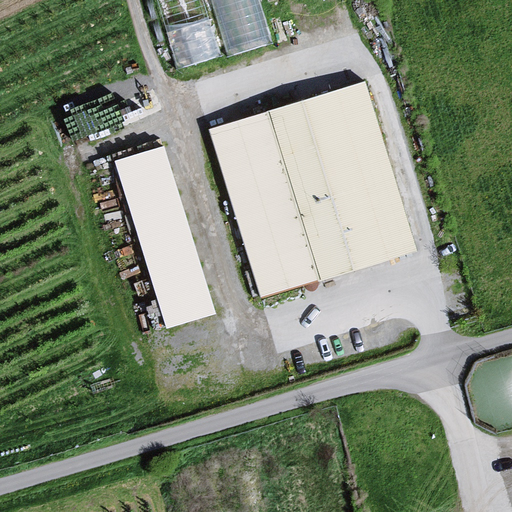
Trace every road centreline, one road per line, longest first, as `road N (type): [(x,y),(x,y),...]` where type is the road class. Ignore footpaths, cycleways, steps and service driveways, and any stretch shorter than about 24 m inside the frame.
road 1 (track): [(137,0),(249,327),(421,289),(441,361)]
road 2 (unclassified): [(511,340),(0,488)]
road 3 (unknown): [(441,361),(451,433),(511,465)]
